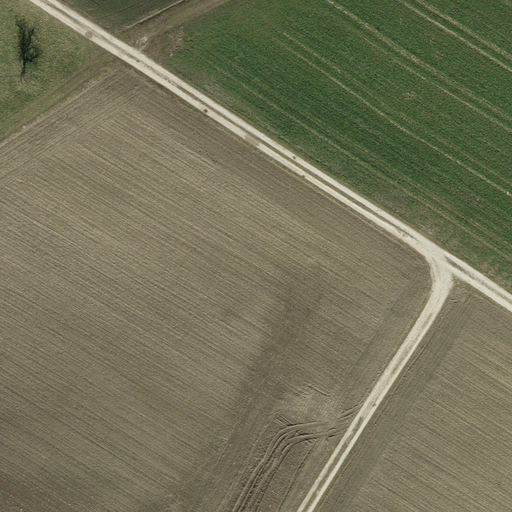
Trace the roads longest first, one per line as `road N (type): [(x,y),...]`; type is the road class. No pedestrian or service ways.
road 1 (track): [(455,265),(128,52)]
road 2 (track): [(306,511),(455,265)]
